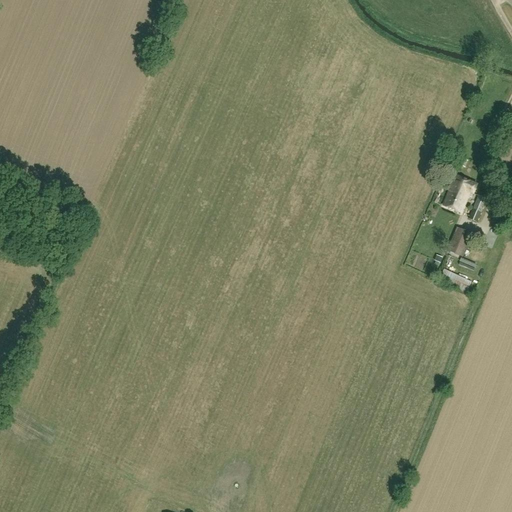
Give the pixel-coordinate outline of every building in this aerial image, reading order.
[(465,168),(467,161),(461,159),(459,166),(465,168)] [(473,194),(477,185),(454,175),(448,190),(449,191),(442,206),(460,214),(470,193),(473,194)] [(477,223),(486,200),(478,196),(468,219),(477,223)] [(463,258),(472,234),(457,228),(447,251),(463,258)] [(467,293),(472,283),(444,270),(439,281),(467,293)]
